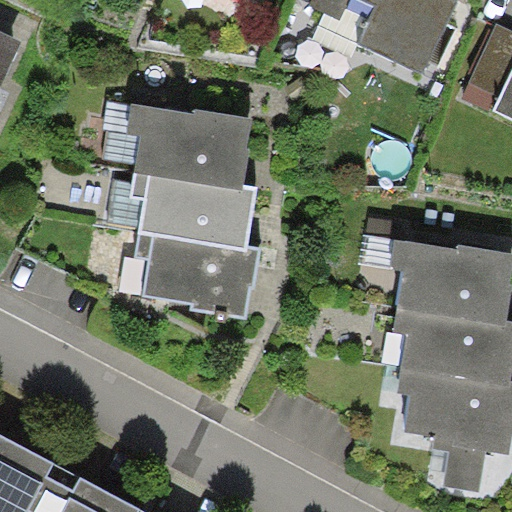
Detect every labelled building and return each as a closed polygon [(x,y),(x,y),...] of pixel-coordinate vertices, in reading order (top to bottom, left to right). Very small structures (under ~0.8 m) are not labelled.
[(312,0),(308,10),(342,26),(354,2),(377,13),(359,49),(422,80),(458,6),(446,0),(312,0)] [(511,35),(498,29),(470,88),(498,102),(492,115),(511,125),(511,35)] [(0,80),(16,49),(0,40),(0,80)] [(242,193),(251,122),(196,114),(195,119),(131,110),(127,137),(142,139),(133,200),(149,202),(140,259),(154,261),(148,297),(201,305),(200,312),(243,318),(247,289),(253,290),(258,255),(247,254),(255,195),(242,193)] [(408,438),(434,442),(433,450),(509,461),(511,443),(511,326),(509,326),(511,308),(511,262),(465,255),(464,261),(401,252),(399,266),(409,267),(398,336),(412,338),(403,397),(414,399),(408,438)] [(136,511),(0,439),(0,511),(136,511)]
